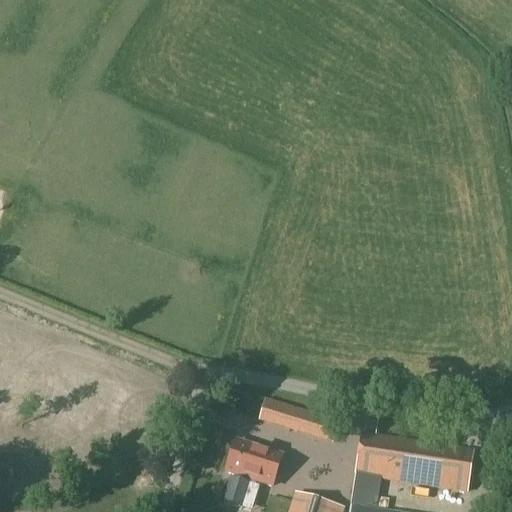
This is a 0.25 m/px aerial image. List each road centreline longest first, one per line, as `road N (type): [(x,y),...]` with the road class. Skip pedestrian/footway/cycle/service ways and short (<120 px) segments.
road 1 (track): [(511,412),(211,369)]
road 2 (track): [(211,369),(0,284)]
road 3 (track): [(211,369),(167,511)]
